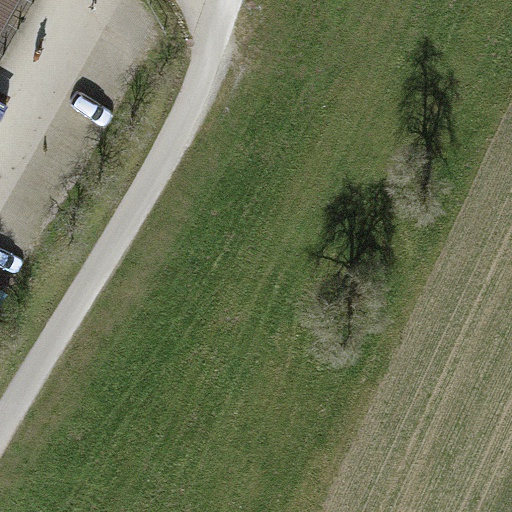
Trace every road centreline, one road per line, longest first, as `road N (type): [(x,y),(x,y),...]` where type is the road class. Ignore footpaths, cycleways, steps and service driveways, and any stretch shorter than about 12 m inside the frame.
road 1 (track): [(223,24),(148,182),(0,426)]
road 2 (track): [(0,126),(76,0)]
